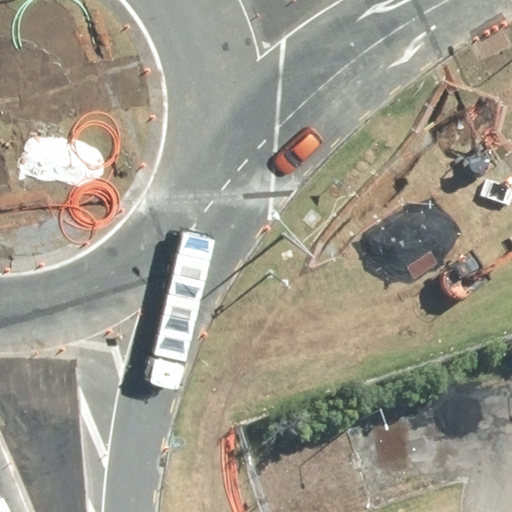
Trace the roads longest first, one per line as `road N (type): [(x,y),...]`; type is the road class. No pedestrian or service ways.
road 1 (primary): [(454,0),(55,148)]
road 2 (unclassified): [(55,148),(136,511)]
